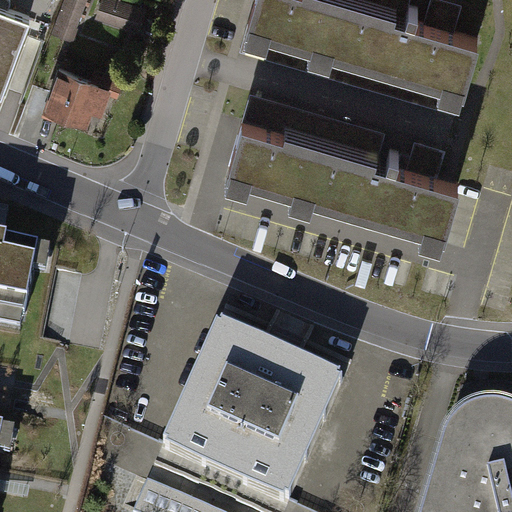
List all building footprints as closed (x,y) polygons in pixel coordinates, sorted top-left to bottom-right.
[(0,0),(0,94),(30,15),(10,7),(11,5),(11,4),(11,3),(10,2),(9,1),(8,0),(0,0)] [(64,0),(52,34),(74,42),(79,28),(78,27),(88,0),(64,0)] [(140,32),(148,9),(121,0),(102,0),(96,18),(140,32)] [(418,9),(385,0),(259,0),(246,48),(464,110),(487,29),(418,9)] [(92,78),(60,66),(43,114),(64,122),(65,118),(90,127),(95,112),(104,115),(112,94),(119,97),(126,77),(105,70),(104,73),(95,70),(92,78)] [(247,104),(227,181),(457,240),(477,163),(401,143),(247,104)] [(41,248),(41,247),(10,241),(10,238),(0,236),(0,324),(23,329),(25,316),(26,317),(35,272),(48,274),(53,251),(41,248)] [(218,320),(182,402),(308,458),(344,376),(218,320)] [(511,511),(511,403),(508,402),(499,400),(491,400),(483,401),(474,404),(465,408),(457,413),(451,420),(446,427),(442,437),(439,446),(421,511),(511,511)] [(182,402),(162,446),(288,502),(308,458),(182,402)] [(225,511),(148,478),(134,509),(141,511),(225,511)]
